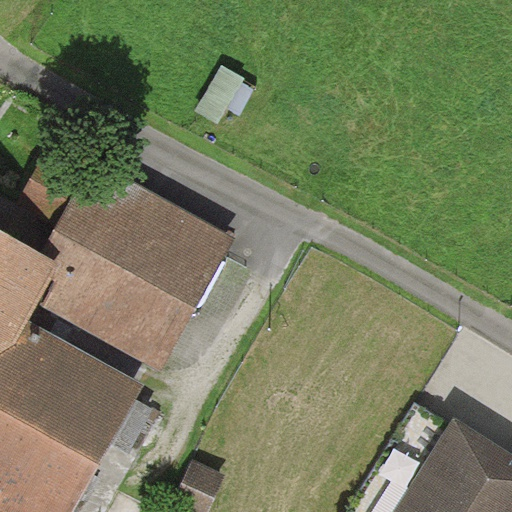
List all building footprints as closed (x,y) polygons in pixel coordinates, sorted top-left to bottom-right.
[(219,67),(194,114),(218,127),(244,80),(219,67)] [(71,213),(92,175),(44,150),(23,189),(71,213)] [(62,270),(42,306),(162,374),(238,242),(99,162),(92,175),(71,213),(45,260),(62,270)] [(0,511),(74,511),(144,391),(31,328),(42,306),(62,270),(45,260),(0,237),(0,511)] [(511,511),(511,454),(454,420),(398,511),(511,511)] [(188,460),(171,499),(200,511),(201,511),(219,473),(188,460)]
